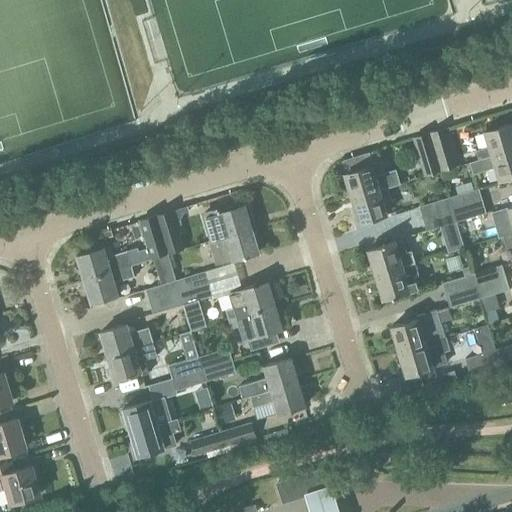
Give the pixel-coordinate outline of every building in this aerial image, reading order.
[(488,146),(475,150),(478,159),(491,155),(491,156),(511,149),(511,124),(511,123),(484,132),(488,146)] [(430,132),(442,170),(458,165),(446,127),(430,132)] [(428,174),(442,170),(430,132),(415,136),(428,174)] [(511,149),(491,156),(491,155),(478,159),(469,162),(473,174),(494,167),(498,180),(511,175),(511,149)] [(351,197),(401,182),(398,169),(375,175),(372,165),(344,173),(351,197)] [(401,182),(351,197),(359,222),(387,213),(383,202),(392,200),(389,188),(402,185),(401,182)] [(480,188),(450,197),(453,208),(483,199),(480,188)] [(423,217),(453,208),(450,197),(420,206),(423,217)] [(483,199),(453,208),(457,222),(488,213),(483,199)] [(218,208),(203,213),(212,239),(213,239),(250,227),(248,218),(251,217),(247,204),(244,205),(229,209),(229,208),(219,211),(218,208)] [(511,206),(507,208),(491,213),(498,237),(502,236),(511,232),(511,206)] [(453,208),(423,217),(428,231),(457,222),(453,208)] [(156,215),(167,253),(183,248),(172,210),(156,215)] [(151,258),(167,253),(156,215),(139,220),(151,258)] [(213,239),(209,240),(214,256),(218,254),(220,262),(258,252),(250,227),(213,239)] [(511,232),(502,236),(506,248),(511,245),(511,232)] [(375,274),(415,262),(412,250),(407,251),(403,239),(395,242),(367,250),(375,274)] [(76,255),(84,279),(132,264),(128,249),(112,255),(107,240),(89,246),(90,251),(76,255)] [(415,262),(375,274),(382,299),(410,290),(410,291),(418,289),(416,280),(414,276),(419,274),(415,262)] [(115,283),(136,276),(132,264),(84,279),(91,302),(118,294),(115,283)] [(504,265),(473,275),(476,286),(507,276),(504,265)] [(205,270),(175,279),(179,292),(208,283),(205,270)] [(444,283),(447,294),(476,286),(473,275),(444,283)] [(507,276),(476,286),(480,298),(511,289),(507,276)] [(149,302),(179,292),(175,279),(145,289),(149,302)] [(225,309),(229,318),(274,304),(267,281),(240,289),(240,288),(227,292),(228,294),(229,294),(233,307),(225,309)] [(208,283),(179,292),(182,304),(190,330),(206,325),(204,320),(198,300),(211,295),(212,295),(208,283)] [(476,286),(447,294),(451,307),(480,298),(476,286)] [(153,313),(182,304),(179,292),(149,302),(153,313)] [(274,304),(229,318),(232,328),(238,326),(243,340),(281,328),(274,304)] [(398,351),(446,336),(438,312),(390,327),(398,351)] [(107,355),(152,341),(148,328),(129,333),(126,324),(100,332),(107,355)] [(188,360),(170,366),(173,378),(202,369),(199,357),(191,331),(181,334),(188,360)] [(446,336),(398,351),(405,376),(433,367),(433,366),(447,363),(443,351),(450,349),(446,336)] [(113,377),(114,379),(140,371),(141,373),(148,371),(144,359),(157,355),(152,341),(107,355),(110,367),(108,369),(110,376),(113,377)] [(511,344),(495,349),(499,362),(511,357),(511,344)] [(230,347),(199,357),(202,369),(234,359),(230,347)] [(469,370),(499,362),(495,349),(465,358),(469,370)] [(244,398),(250,396),(297,381),(290,358),(264,366),(267,377),(240,385),(244,398)] [(234,359),(202,369),(206,382),(238,372),(234,359)] [(202,369),(173,378),(177,390),(206,382),(202,369)] [(0,404),(12,401),(3,373),(0,373),(0,404)] [(297,381),(250,396),(257,419),(278,413),(304,405),(304,403),(306,402),(304,395),(301,395),(297,381)] [(194,391),(201,411),(213,407),(207,387),(194,391)] [(149,401),(123,409),(130,433),(156,425),(171,420),(164,396),(149,401)] [(216,407),(221,423),(233,420),(228,403),(216,407)] [(156,425),(130,433),(133,444),(131,448),(133,454),(137,456),(147,453),(152,456),(159,454),(162,448),(164,448),(179,443),(176,433),(182,431),(178,418),(171,420),(156,425)] [(0,423),(0,454),(26,448),(18,419),(0,423)] [(221,432),(225,445),(255,436),(251,423),(221,432)] [(195,454),(225,445),(221,432),(191,441),(195,454)] [(0,463),(0,489),(7,488),(11,503),(39,494),(30,465),(14,471),(11,460),(0,462),(0,463)] [(151,461),(131,467),(133,475),(154,470),(151,461)] [(327,487),(321,468),(295,476),(277,482),(283,501),(302,495),(325,488),(327,487)] [(340,511),(331,481),(305,489),(311,511),(340,511)]
